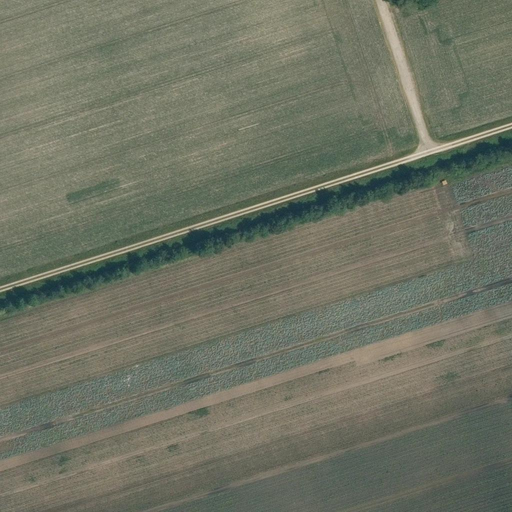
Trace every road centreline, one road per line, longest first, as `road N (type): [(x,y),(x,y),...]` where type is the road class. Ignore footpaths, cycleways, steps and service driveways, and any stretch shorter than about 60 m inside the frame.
road 1 (unclassified): [(511,125),(0,287)]
road 2 (track): [(428,151),(379,0)]
